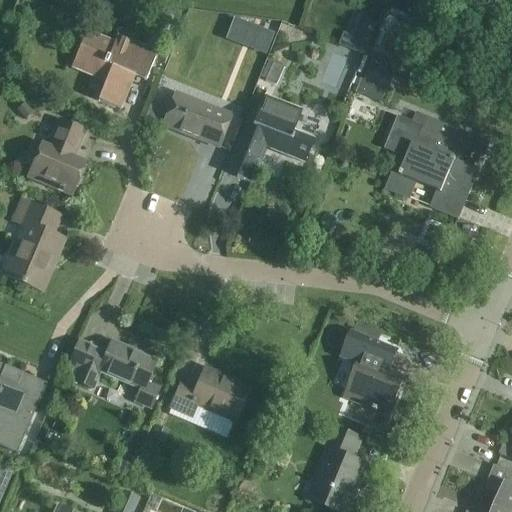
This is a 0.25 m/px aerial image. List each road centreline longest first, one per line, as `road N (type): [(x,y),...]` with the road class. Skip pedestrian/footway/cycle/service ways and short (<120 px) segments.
road 1 (residential): [(481,329),(374,286),(193,264),(138,246),(148,216)]
road 2 (residential): [(407,511),(481,329)]
